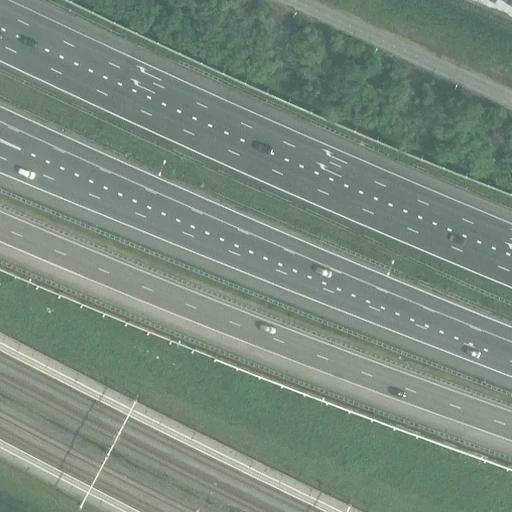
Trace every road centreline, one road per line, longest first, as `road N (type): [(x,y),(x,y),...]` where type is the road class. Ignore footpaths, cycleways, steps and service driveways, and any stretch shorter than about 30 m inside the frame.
road 1 (motorway): [(511,257),(0,29)]
road 2 (motorway): [(0,227),(511,428)]
road 3 (motorway): [(22,143),(511,353)]
